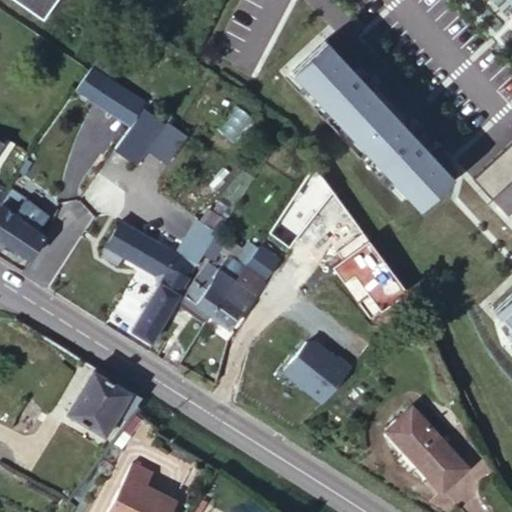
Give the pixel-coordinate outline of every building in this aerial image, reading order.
[(17,0),(43,17),(55,0),(17,0)] [(324,38),(294,67),(420,201),(451,172),(425,145),(435,135),(423,122),(412,131),(363,79),(373,69),(360,56),(350,66),(324,38)] [(97,54),(89,66),(108,78),(115,65),(97,54)] [(108,78),(89,66),(76,86),(130,124),(145,103),(130,93),(108,78)] [(135,156),(163,116),(145,103),(130,124),(116,143),(135,156)] [(0,161),(14,141),(6,136),(1,144),(0,145),(0,161)] [(511,177),(511,142),(475,176),(493,195),(511,177)] [(0,202),(10,188),(7,186),(0,181),(0,202)] [(14,213),(36,227),(44,215),(54,200),(33,185),(25,195),(14,213)] [(12,186),(10,188),(0,202),(0,203),(14,213),(25,195),(12,186)] [(6,239),(30,255),(45,232),(36,227),(14,213),(0,203),(0,242),(2,244),(6,239)] [(45,232),(52,221),(44,215),(36,227),(45,232)] [(131,326),(150,338),(191,269),(193,270),(204,251),(189,241),(183,237),(175,251),(122,218),(107,240),(157,271),(159,281),(131,326)] [(189,241),(204,251),(205,250),(203,248),(214,232),(217,228),(203,218),(189,241)] [(268,231),(260,240),(271,248),(278,239),(268,231)] [(224,238),(216,233),(214,232),(203,248),(205,250),(213,255),(215,252),(224,240),(224,238)] [(247,260),(258,243),(248,236),(239,249),(224,240),(215,252),(224,258),(227,254),(243,265),(247,260)] [(278,239),(271,248),(281,255),(287,246),(278,239)] [(271,248),(260,240),(258,243),(247,260),(266,275),(281,255),(271,248)] [(313,252),(295,274),(305,283),(324,261),(313,252)] [(219,264),(235,276),(243,265),(227,254),(224,258),(219,264)] [(211,273),(219,264),(213,259),(206,269),(211,273)] [(230,324),(266,276),(266,275),(247,260),(243,265),(235,276),(211,310),(230,324)] [(202,304),(211,310),(235,276),(219,264),(211,273),(206,269),(203,267),(185,291),(196,300),(202,304)] [(511,286),(495,302),(511,320),(511,340),(511,341),(511,286)] [(181,301),(189,307),(192,306),(195,302),(196,300),(185,291),(181,296),(181,301)] [(189,307),(197,314),(197,310),(198,307),(199,305),(202,304),(196,300),(195,302),(192,306),(189,307)] [(207,315),(211,310),(202,304),(199,305),(198,307),(197,310),(197,314),(204,320),(207,315)] [(320,400),(351,368),(340,357),(338,359),(316,338),(309,339),(283,365),(320,400)] [(174,365),(178,360),(187,346),(175,339),(162,357),(174,365)] [(117,409),(129,390),(92,369),(68,410),(104,431),(117,409)] [(134,402),(140,394),(130,389),(129,390),(117,409),(129,417),(135,409),(139,405),(134,402)] [(407,404),(382,429),(440,488),(465,464),(407,404)] [(112,436),(119,442),(142,414),(135,409),(129,417),(112,436)] [(135,482),(140,472),(126,465),(103,511),(166,511),(172,503),(142,486),(135,482)] [(147,476),(140,472),(135,482),(142,486),(147,476)]
